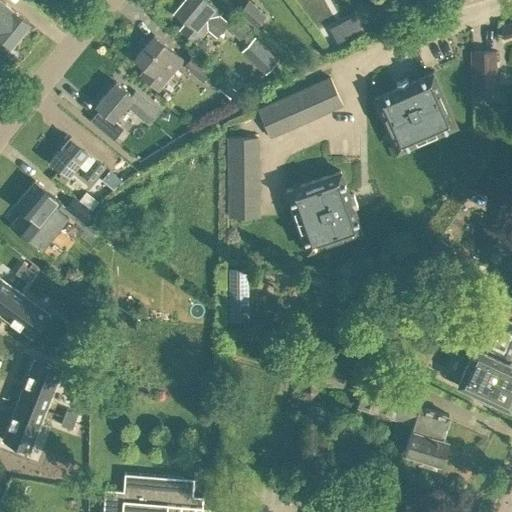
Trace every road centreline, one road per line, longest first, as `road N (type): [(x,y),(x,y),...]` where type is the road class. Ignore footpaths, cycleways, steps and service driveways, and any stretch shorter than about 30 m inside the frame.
road 1 (residential): [(265,162),(352,129),(351,74),(369,61),(502,0)]
road 2 (residential): [(0,132),(109,0)]
